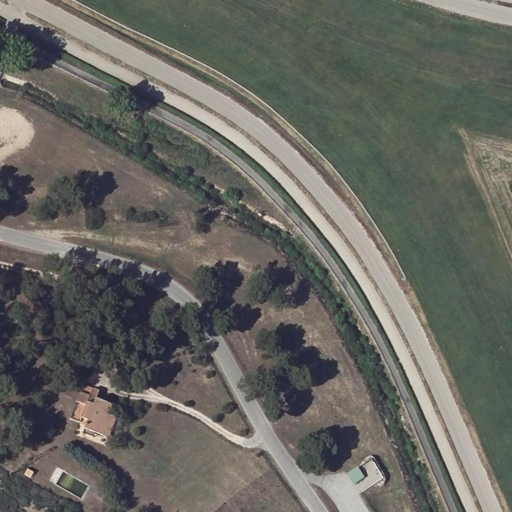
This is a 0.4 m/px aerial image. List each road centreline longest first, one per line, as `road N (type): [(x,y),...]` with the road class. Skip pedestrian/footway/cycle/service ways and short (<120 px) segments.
road 1 (unknown): [(22,0),(237,115),(278,146),(379,270),(492,511)]
road 2 (unknown): [(471,511),(380,307),(303,200),(203,116),(0,9)]
road 3 (unknown): [(0,31),(162,112),(260,180),(308,231),(369,321),(454,511)]
